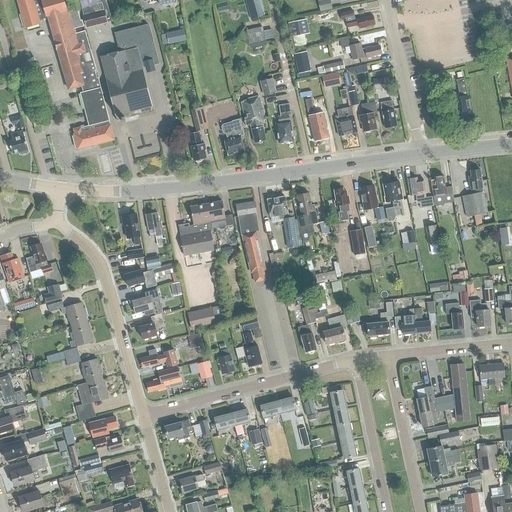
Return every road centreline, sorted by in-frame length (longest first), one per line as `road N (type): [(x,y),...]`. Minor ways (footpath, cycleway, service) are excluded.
road 1 (tertiary): [(60,188),(179,187),(420,153)]
road 2 (unclassified): [(143,416),(106,279),(87,247),(55,222)]
road 3 (residential): [(143,416),(355,359)]
road 4 (residential): [(419,511),(387,356)]
road 5 (residential): [(420,153),(386,0)]
road 6 (residential): [(355,359),(387,511)]
road 7 (residential): [(387,356),(511,343)]
